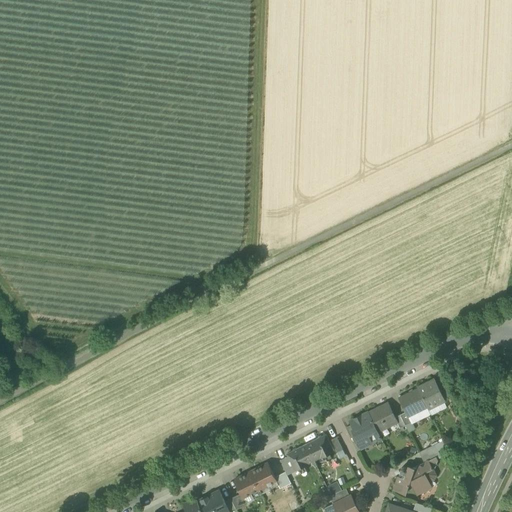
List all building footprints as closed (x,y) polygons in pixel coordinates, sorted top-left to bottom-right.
[(436,384),(444,400),(452,396),(445,380),(436,384)] [(434,381),(418,388),(427,407),(428,408),(444,400),(436,384),(434,381)] [(408,417),(427,407),(418,388),(399,398),(406,412),(408,417)] [(388,403),(369,413),(378,431),(397,422),(395,418),(388,403)] [(400,415),(406,425),(411,423),(408,417),(406,412),(400,415)] [(381,438),(378,431),(369,413),(351,421),(352,424),(353,426),(354,426),(355,429),(354,430),(359,440),(361,444),(373,438),(374,441),(381,438)] [(406,426),(406,425),(400,415),(395,418),(397,422),(400,428),(406,426)] [(347,427),(354,442),(359,440),(354,430),(355,429),(354,426),(353,426),(352,424),(347,427)] [(326,435),(306,444),(314,461),(334,451),(326,435)] [(331,440),(337,452),(343,450),(337,437),(331,440)] [(373,438),(361,444),(362,447),(374,441),(373,438)] [(295,470),(314,461),(306,444),(287,454),(288,455),(294,468),(295,470)] [(419,453),(424,463),(436,457),(437,458),(441,456),(435,445),(419,453)] [(280,459),(286,472),(294,468),(288,455),(280,459)] [(408,470),(407,468),(405,467),(403,467),(402,468),(401,470),(401,472),(402,473),(401,477),(399,477),(394,489),(406,493),(408,490),(414,487),(417,494),(432,487),(428,481),(435,477),(432,471),(433,470),(434,470),(436,467),(435,467),(438,466),(437,463),(438,460),(437,458),(436,457),(424,463),(426,463),(427,464),(425,469),(417,466),(416,468),(415,469),(409,467),(408,470)] [(330,460),(332,467),(339,466),(338,458),(330,460)] [(268,463),(251,471),(260,489),(268,485),(270,489),(279,485),(275,477),(268,463)] [(262,493),(260,489),(251,471),(235,479),(241,493),(243,497),(244,497),(251,493),(253,497),(262,493)] [(291,483),(286,472),(275,477),(279,485),(280,488),(291,483)] [(334,494),(337,501),(349,495),(346,488),(334,494)] [(198,501),(203,511),(227,511),(230,511),(225,501),(220,490),(198,501)] [(236,508),(236,510),(247,504),(244,497),(243,497),(241,493),(231,498),(236,508)] [(329,496),(333,504),(337,501),(334,494),(329,496)] [(336,511),(359,511),(351,495),(349,495),(337,501),(333,504),(336,511)] [(236,508),(231,498),(225,501),(230,511),(236,508)] [(203,511),(198,501),(192,504),(192,502),(191,501),(186,504),(184,505),(187,511),(203,511)] [(414,509),(421,511),(430,511),(432,508),(416,503),(414,509)]
